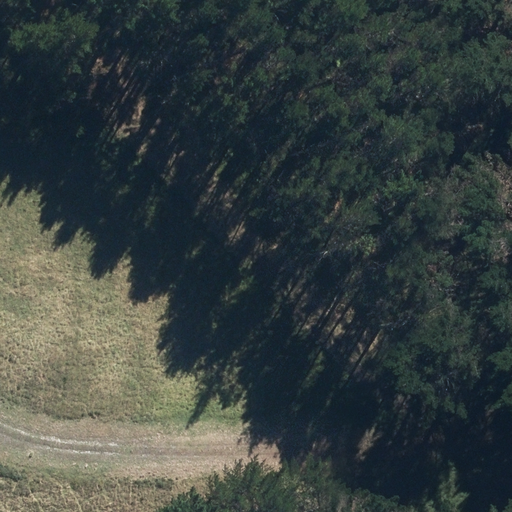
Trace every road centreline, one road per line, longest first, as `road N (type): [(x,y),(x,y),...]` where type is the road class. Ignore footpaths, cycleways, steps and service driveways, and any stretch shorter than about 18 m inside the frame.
road 1 (track): [(3,0),(426,468)]
road 2 (track): [(511,497),(426,468),(86,446),(0,395)]
